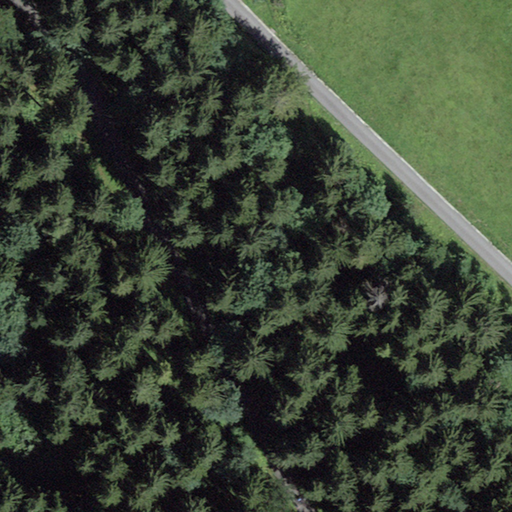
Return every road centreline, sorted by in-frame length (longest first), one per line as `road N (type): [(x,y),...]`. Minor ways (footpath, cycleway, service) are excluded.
road 1 (unclassified): [(13,0),(90,83),(272,467),(303,511)]
road 2 (unclassified): [(511,277),(232,0)]
